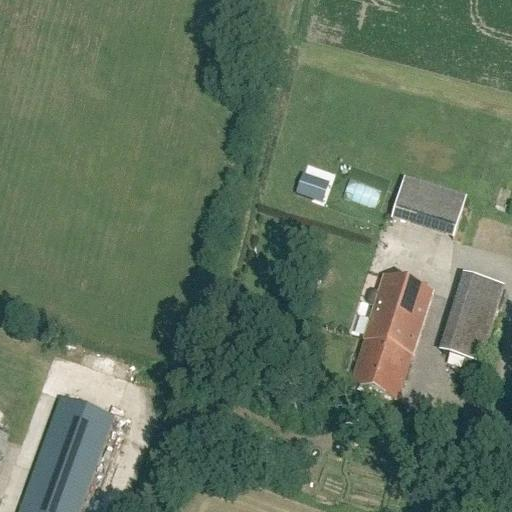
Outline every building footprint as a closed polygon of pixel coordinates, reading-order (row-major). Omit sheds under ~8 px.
[(303,176),(297,196),(314,202),(320,182),(303,176)] [(374,209),(381,190),(349,180),(343,198),(374,209)] [(453,242),(465,200),(404,181),(391,223),(453,242)] [(480,367),(505,290),(462,277),(438,354),(480,367)] [(366,331),(416,346),(420,348),(436,296),(382,279),(366,331)] [(397,404),(416,346),(366,331),(362,343),(366,344),(352,390),(397,404)] [(83,511),(116,422),(64,403),(23,511),(83,511)]
